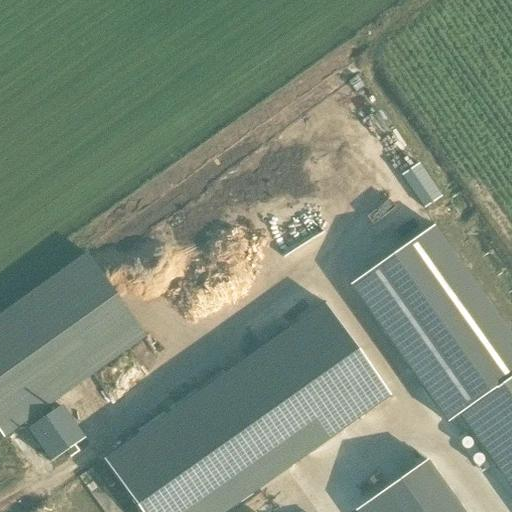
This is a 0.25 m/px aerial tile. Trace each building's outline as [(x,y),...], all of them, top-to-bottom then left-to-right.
[(288,166),(293,162),(278,141),(272,145),(288,166)] [(270,145),(257,154),(276,179),(288,170),(270,145)] [(402,174),(425,206),(443,193),(421,161),(402,174)] [(511,338),(433,226),(349,285),(447,423),(458,415),(511,491),(511,338)] [(206,256),(224,245),(214,230),(197,241),(206,256)] [(324,304),(102,460),(138,511),(225,511),(389,396),(324,304)] [(244,323),(220,340),(232,356),(256,339),(244,323)] [(126,405),(142,429),(164,415),(160,409),(180,397),(168,378),(126,405)] [(37,414),(23,424),(28,431),(51,463),(83,440),(60,408),(42,421),(37,414)] [(462,511),(426,461),(354,511),(462,511)]
